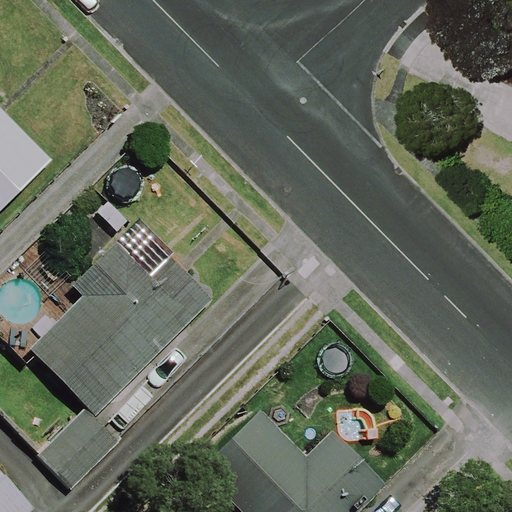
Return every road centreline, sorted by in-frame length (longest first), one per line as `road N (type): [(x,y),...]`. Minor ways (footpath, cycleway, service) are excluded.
road 1 (residential): [(511,363),(254,101)]
road 2 (residential): [(254,101),(361,0)]
road 3 (residential): [(254,101),(154,0)]
